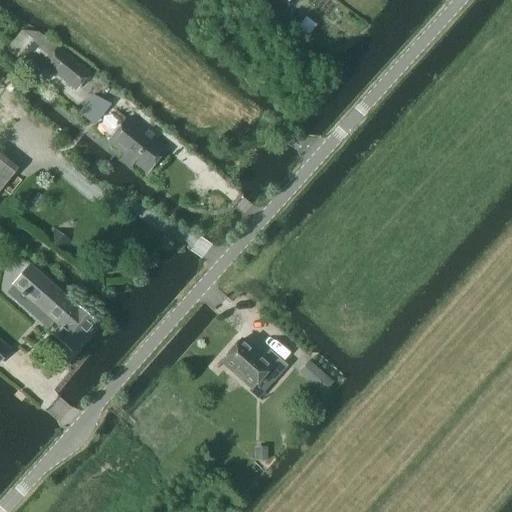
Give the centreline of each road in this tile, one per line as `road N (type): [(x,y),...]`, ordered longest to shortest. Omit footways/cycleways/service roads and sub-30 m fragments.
road 1 (unclassified): [(4,511),(460,0)]
road 2 (track): [(97,0),(318,156)]
